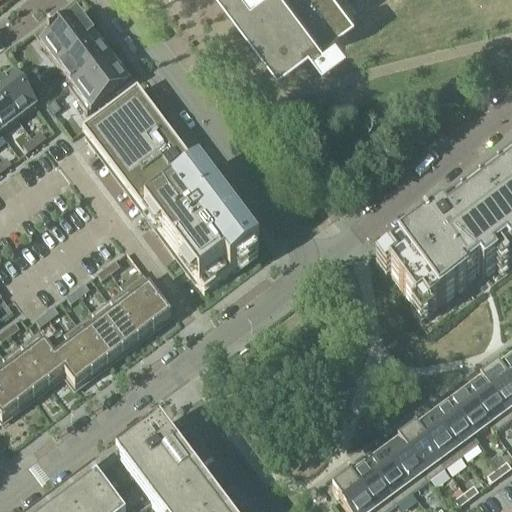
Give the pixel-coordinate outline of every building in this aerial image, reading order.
[(230,0),(277,62),(308,39),(321,57),(323,56),(327,53),(345,39),(336,26),(354,13),(344,0),(230,0)] [(60,71),(96,44),(78,20),(77,21),(76,19),(65,27),(66,29),(53,39),(52,37),(48,39),(50,41),(42,47),(60,71)] [(74,90),(111,63),(110,63),(112,61),(104,51),(102,52),(101,50),(101,51),(98,46),(96,44),(60,71),(74,90)] [(129,87),(111,63),(74,90),(92,114),(117,96),(118,97),(128,89),(127,88),(129,87)] [(26,81),(33,91),(40,86),(33,77),(26,81)] [(36,112),(12,79),(0,87),(0,101),(18,125),(36,112)] [(33,91),(40,100),(47,95),(40,86),(33,91)] [(90,130),(82,136),(86,142),(84,143),(95,157),(96,156),(144,219),(197,289),(204,298),(236,274),(253,262),(259,257),(247,242),(227,215),(218,202),(192,168),(137,95),(90,130)] [(18,125),(0,101),(0,137),(1,138),(18,125)] [(61,115),(54,105),(48,110),(55,120),(61,115)] [(36,150),(46,143),(41,136),(32,143),(36,150)] [(27,157),(36,150),(32,143),(22,150),(27,157)] [(0,173),(2,176),(11,169),(7,162),(0,167),(0,173)] [(491,289),(511,273),(511,170),(426,235),(425,234),(423,235),(424,237),(390,262),(388,259),(375,268),(386,282),(390,280),(414,312),(410,315),(427,337),(431,334),(474,302),(487,292),(491,289)] [(109,281),(119,274),(114,268),(105,275),(109,281)] [(100,289),(109,281),(105,275),(95,282),(100,289)] [(137,279),(119,293),(122,296),(123,296),(153,336),(171,323),(143,287),(137,279)] [(79,305),(88,297),(83,291),(74,298),(79,305)] [(122,296),(108,307),(138,348),(153,336),(123,296),(122,296)] [(69,312),(79,305),(74,298),(65,305),(69,312)] [(108,307),(91,320),(94,323),(95,323),(123,359),(138,348),(108,307)] [(48,328),(57,320),(53,314),(43,321),(48,328)] [(39,335),(48,328),(43,321),(34,328),(39,335)] [(94,323),(80,334),(107,371),(123,359),(95,323),(94,323)] [(10,341),(20,334),(15,328),(5,335),(10,341)] [(65,345),(64,346),(92,382),(107,371),(80,334),(65,345)] [(0,347),(1,348),(10,341),(5,335),(0,338),(0,347)] [(43,350),(42,350),(65,381),(64,381),(75,395),(92,382),(64,346),(65,345),(59,337),(43,350)] [(22,355),(21,356),(49,393),(64,381),(65,381),(42,350),(43,350),(38,343),(22,355)] [(19,352),(2,364),(5,368),(6,368),(33,404),(49,393),(21,356),(22,355),(19,352)] [(511,362),(499,373),(511,390),(511,362)] [(0,372),(0,391),(18,416),(33,404),(6,368),(5,368),(0,372)] [(511,424),(511,390),(499,373),(498,372),(480,385),(480,386),(510,426),(511,424)] [(510,426),(480,386),(465,397),(494,437),(510,426)] [(0,425),(2,428),(18,416),(0,391),(0,425)] [(494,437),(465,397),(447,411),(477,451),(479,449),(473,441),(488,431),(493,438),(494,437)] [(477,451),(447,411),(446,409),(439,414),(440,416),(432,422),(461,462),(477,451)] [(461,462),(432,422),(416,433),(446,473),(461,462)] [(72,502),(59,511),(149,511),(151,511),(213,511),(208,505),(189,479),(173,458),(178,454),(159,429),(68,497),(72,502)] [(446,473),(416,433),(416,432),(397,446),(398,447),(428,487),(446,473)] [(428,487),(398,447),(382,459),(412,499),(428,487)] [(412,499),(382,459),(366,471),(395,511),(412,499)] [(511,474),(506,467),(496,474),(501,481),(511,474)] [(393,511),(395,511),(366,471),(358,476),(357,475),(350,480),(349,479),(347,481),(348,482),(370,511),(393,511)] [(501,481),(496,474),(487,481),(491,488),(501,481)] [(370,511),(348,482),(332,494),(344,511),(370,511)] [(478,498),(473,491),(463,498),(468,505),(478,498)] [(458,511),(468,505),(463,498),(454,505),(458,511)]
